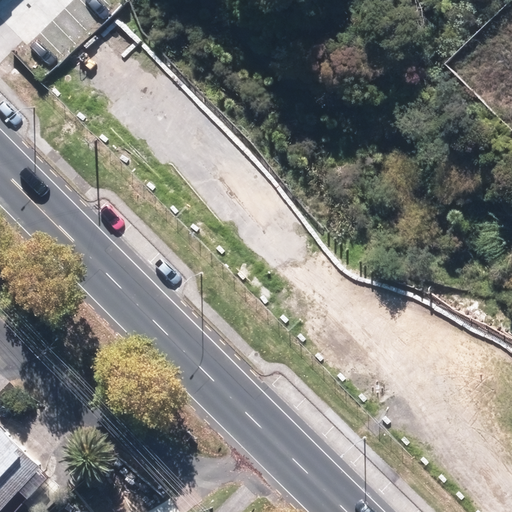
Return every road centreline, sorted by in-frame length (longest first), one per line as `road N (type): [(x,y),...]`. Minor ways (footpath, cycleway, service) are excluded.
road 1 (secondary): [(347,511),(0,166)]
road 2 (track): [(310,475),(371,419),(406,404),(440,417),(507,511)]
